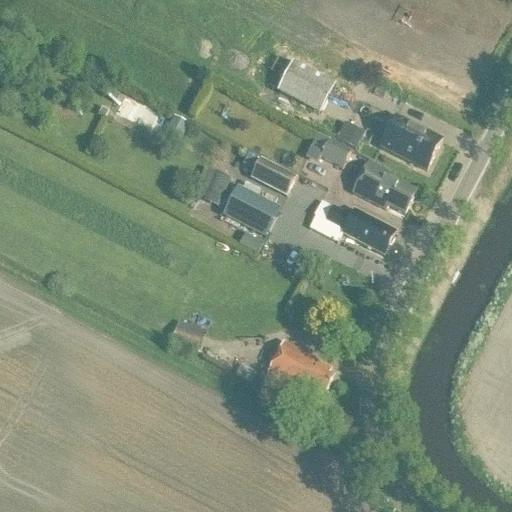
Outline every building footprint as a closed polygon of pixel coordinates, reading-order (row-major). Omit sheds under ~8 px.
[(321,119),(335,90),(292,69),(278,97),(321,119)] [(106,122),(110,115),(102,111),(99,119),(106,122)] [(181,143),(188,128),(174,120),(166,135),(181,143)] [(396,121),(381,152),(427,175),(442,145),(396,121)] [(362,138),(343,128),(335,142),(354,152),(362,138)] [(352,155),(330,145),(322,162),(343,173),(352,155)] [(287,200),(296,183),(260,164),(251,182),(287,200)] [(405,219),(417,196),(392,184),(394,180),(368,167),(353,197),(387,214),(388,211),(405,219)] [(206,172),(195,197),(219,208),(230,183),(206,172)] [(237,191),(222,220),(265,242),(280,212),(237,191)] [(384,260),(396,237),(355,215),(352,221),(333,211),(325,226),(344,236),(343,239),(384,260)] [(257,258),(262,248),(245,239),(239,249),(257,258)] [(218,264),(211,288),(241,298),(249,275),(218,264)] [(205,334),(179,326),(171,349),(197,357),(205,334)] [(318,412),(334,381),(329,379),(331,373),(315,365),(316,363),(283,346),(268,377),(300,394),(296,401),(318,412)] [(250,387),(255,377),(240,369),(235,379),(250,387)]
